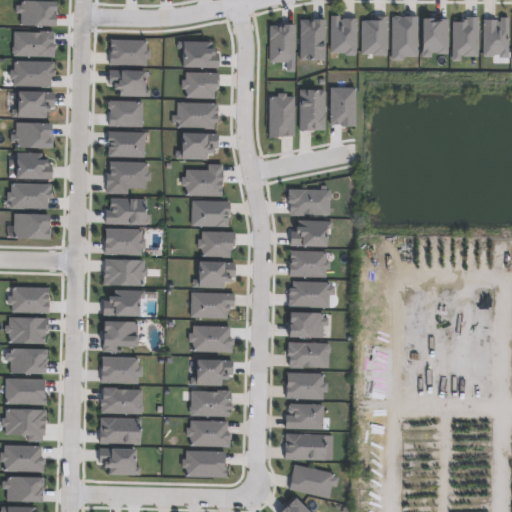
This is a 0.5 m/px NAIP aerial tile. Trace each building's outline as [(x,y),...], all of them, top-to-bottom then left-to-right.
[(354,16),(328,16),(328,54),(354,54),(354,16)] [(385,54),(385,16),(360,16),(360,54),(385,54)] [(297,60),(324,60),(324,18),(297,18),(297,60)] [(292,24),(267,24),(267,61),(292,61),(292,24)] [(52,30),(11,30),(11,56),(52,56),(52,30)] [(52,86),(52,61),(8,61),(8,86),(52,86)] [(145,96),(145,70),(106,70),(106,86),(116,86),(116,96),(145,96)] [(179,98),(217,98),(217,72),(179,72),(179,98)] [(354,88),(328,88),(328,126),(354,126),(354,88)] [(323,130),(323,89),(297,89),(297,130),(323,130)] [(140,126),(140,101),(106,101),(106,126),(140,126)] [(216,102),(170,102),(170,128),(217,128),(216,102)] [(143,131),(105,131),(105,156),(143,156),(143,131)] [(216,132),(176,132),(176,158),(206,158),(206,150),(216,150),(216,132)] [(39,152),(12,152),(12,178),(50,178),(50,162),(39,162),(39,152)] [(130,183),(147,184),(147,162),(104,161),(104,193),(130,194),(130,183)] [(221,195),(221,164),(201,164),(201,172),(179,172),(179,195),(221,195)] [(329,215),(329,188),(285,188),(285,215),(329,215)] [(189,226),(228,226),(228,201),(189,201),(189,226)] [(48,238),(48,214),(11,214),(11,238),(48,238)] [(288,246),(327,246),(327,220),(296,220),(296,227),(288,227),(288,246)] [(143,229),(102,229),(102,254),(142,254),(143,229)] [(196,256),(231,256),(231,231),(196,231),(196,256)] [(327,250),(287,250),(287,276),(327,276),(327,250)] [(223,280),(233,280),(233,262),(195,262),(195,287),(223,287),(223,280)] [(331,281),(286,281),(286,306),(331,307),(331,281)] [(47,286),(6,286),(6,312),(47,312),(47,286)] [(141,315),(141,290),(111,290),(111,298),(100,298),(100,315),(141,315)] [(231,292),(189,292),(189,318),(231,318),(231,292)] [(326,312),(286,312),(286,337),(326,337),(326,312)] [(231,326),(187,326),(187,351),(231,351),(231,326)] [(327,341),(285,341),(285,367),(327,367),(327,341)] [(139,383),(140,357),(99,356),(98,382),(139,383)] [(220,385),(220,375),(231,375),(231,359),(190,359),(190,385),(220,385)] [(324,373),(284,373),(284,399),(324,399),(324,373)] [(189,415),(230,415),(230,390),(189,390),(189,415)] [(283,429),(321,429),(321,403),(283,403),(283,429)] [(138,418),(96,418),(96,444),(138,444),(138,418)] [(184,445),(228,445),(228,420),(184,420),(184,445)] [(330,434),(281,434),(281,460),(330,460),(330,434)] [(0,471),(42,471),(42,445),(0,445),(0,471)] [(97,473),(135,473),(135,448),(97,448),(97,473)] [(329,500),(334,475),(291,466),(286,490),(329,500)] [(41,477),(0,477),(0,501),(41,501),(41,477)] [(307,511),(291,496),(275,511),(307,511)]
